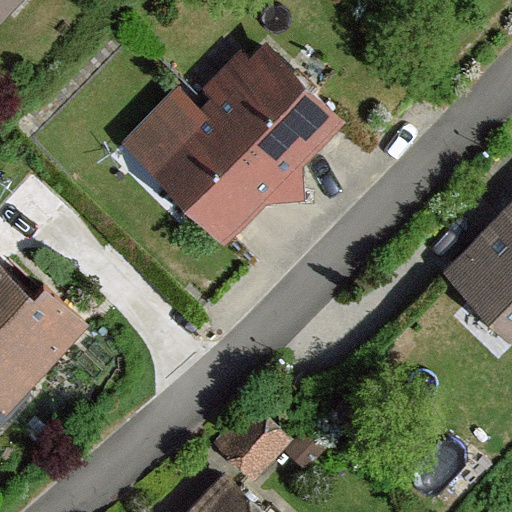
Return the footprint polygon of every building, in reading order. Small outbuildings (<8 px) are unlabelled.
[(25,0),(0,0),(0,24),(1,25),(25,0)] [(350,121),(267,44),(206,109),(307,201),(310,165),(344,128),(350,121)] [(307,201),(206,109),(152,169),(233,243),(271,202),(307,201)] [(511,211),(502,222),(511,231),(511,211)] [(511,231),(502,222),(447,279),(511,341),(511,231)] [(33,393),(94,327),(53,289),(41,303),(0,264),(0,414),(12,426),(38,398),(33,393)] [(258,470),(296,431),(257,393),(219,431),(258,470)] [(328,452),(309,433),(298,443),(291,451),(310,470),(328,452)] [(273,511),(254,495),(242,484),(217,511),(273,511)]
